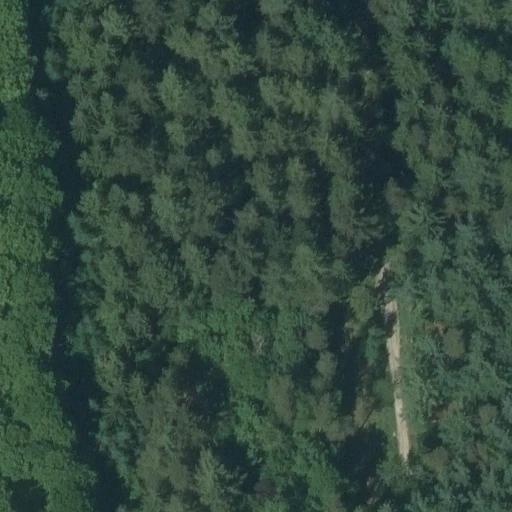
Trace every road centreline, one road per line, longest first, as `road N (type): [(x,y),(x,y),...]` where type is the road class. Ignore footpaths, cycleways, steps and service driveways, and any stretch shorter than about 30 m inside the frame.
road 1 (track): [(360,0),(407,511)]
road 2 (track): [(390,278),(511,211)]
